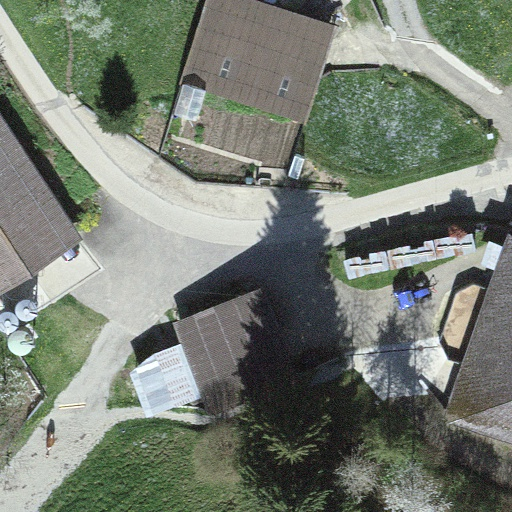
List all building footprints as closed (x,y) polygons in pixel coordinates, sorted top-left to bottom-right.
[(329,26),(244,0),(207,0),(183,77),(301,114),(329,26)] [(0,284),(45,255),(29,231),(56,213),(0,126),(0,284)] [(511,276),(500,273),(450,420),(511,440),(511,276)] [(184,326),(218,402),(293,368),(260,292),(184,326)] [(129,355),(147,408),(200,390),(182,337),(129,355)]
